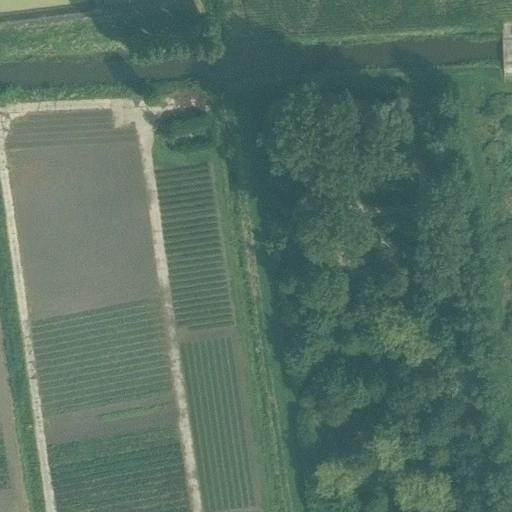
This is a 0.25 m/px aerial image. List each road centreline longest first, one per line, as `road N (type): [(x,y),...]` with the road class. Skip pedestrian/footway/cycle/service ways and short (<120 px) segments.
road 1 (track): [(53,511),(3,142),(11,117),(32,110),(139,107)]
road 2 (track): [(199,511),(123,0)]
